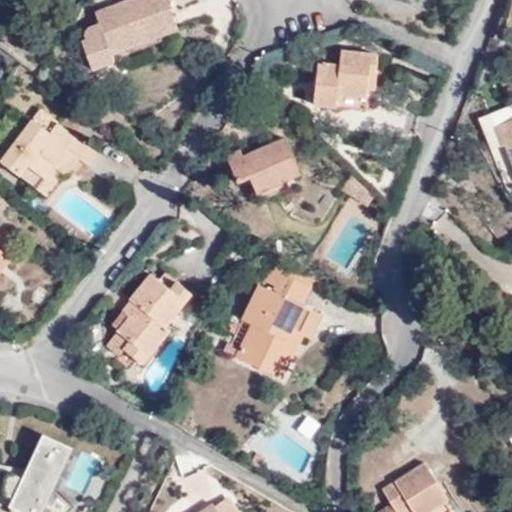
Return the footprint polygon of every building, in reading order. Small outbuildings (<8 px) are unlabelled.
[(166,0),(136,0),(97,16),(101,27),(86,35),(89,44),(84,46),(95,72),(116,64),(114,57),(179,31),(166,0)] [(313,104),(334,106),(335,94),(364,96),(367,72),(373,72),(375,53),(340,50),(338,64),(317,62),(313,104)] [(335,94),(334,106),(362,108),(364,96),(335,94)] [(1,163),(36,190),(52,170),(61,177),(62,178),(75,161),(84,168),(95,154),(56,122),(48,131),(35,120),(1,163)] [(511,121),(494,129),(502,148),(506,146),(511,161),(511,121)] [(243,148),(228,153),(238,179),(248,175),(255,190),(299,172),(286,137),(245,153),(243,148)] [(52,170),(36,190),(45,197),(61,177),(52,170)] [(299,303),(311,278),(283,263),(271,289),(256,281),(247,303),(255,307),(248,322),(233,354),(269,372),(290,328),(302,334),(307,336),(318,312),(299,303)] [(125,340),(120,347),(140,364),(169,327),(164,324),(188,293),(173,281),(167,289),(147,273),(127,298),(133,305),(124,315),(118,309),(108,322),(114,328),(112,331),(125,340)] [(133,305),(127,298),(118,309),(124,315),(133,305)] [(255,307),(247,303),(240,318),(248,322),(255,307)] [(280,377),(302,334),(290,328),(269,372),(280,377)] [(115,353),(120,347),(125,340),(112,331),(103,343),(115,353)] [(9,505),(24,511),(67,511),(71,508),(51,489),(71,448),(42,434),(20,476),(14,474),(9,475),(4,488),(12,496),(9,505)] [(267,455),(259,449),(252,460),(261,466),(267,455)] [(70,489),(90,492),(95,455),(75,452),(70,489)] [(451,511),(445,501),(449,499),(426,462),(394,480),(397,484),(384,491),(390,502),(379,509),(378,511),(451,511)] [(239,511),(226,492),(195,511),(239,511)]
